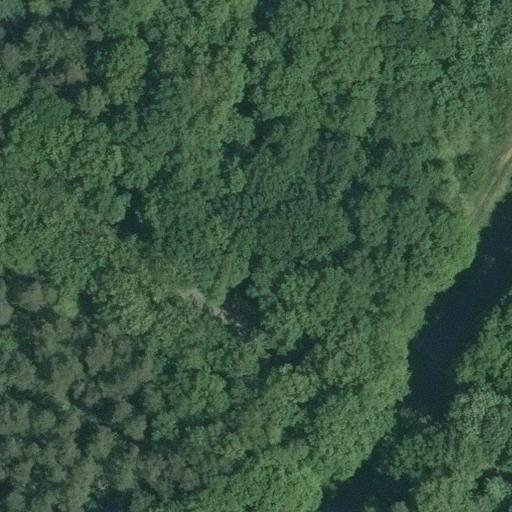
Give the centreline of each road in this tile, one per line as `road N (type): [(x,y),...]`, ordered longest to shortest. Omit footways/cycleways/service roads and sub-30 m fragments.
road 1 (unclassified): [(386,409),(260,346),(0,191)]
road 2 (track): [(118,0),(102,254)]
